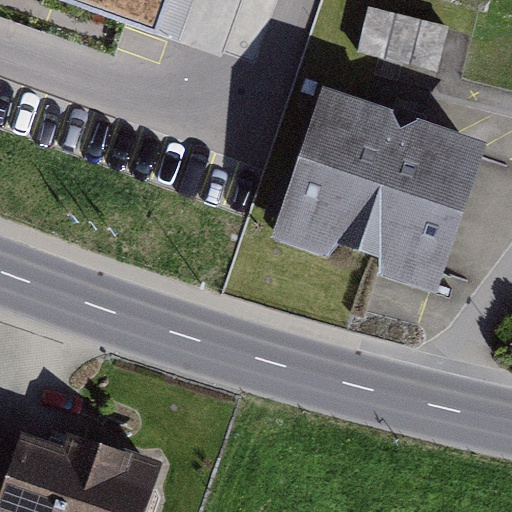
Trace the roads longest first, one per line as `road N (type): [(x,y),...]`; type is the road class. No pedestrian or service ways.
road 1 (secondary): [(438,412),(100,308),(0,269)]
road 2 (residential): [(438,412),(511,271)]
